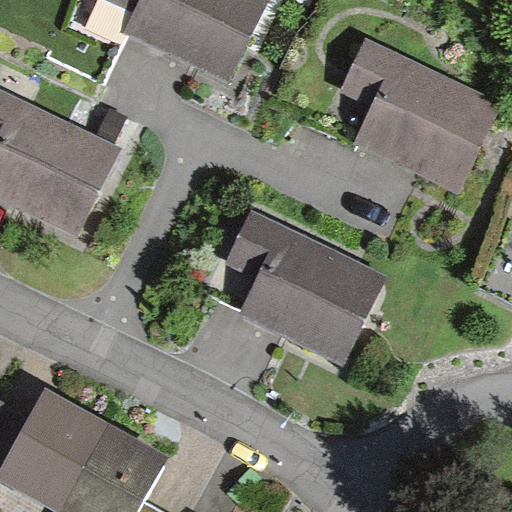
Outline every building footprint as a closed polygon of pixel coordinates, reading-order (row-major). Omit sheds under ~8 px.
[(201,112),(246,20),(204,0),(108,0),(101,15),(142,34),(122,74),(201,112)] [(439,215),(484,122),(365,65),(340,117),(380,137),(360,176),(439,215)] [(0,229),(56,256),(101,164),(0,114),(0,229)] [(322,381),(367,289),(248,231),(223,283),(263,303),(244,343),(322,381)] [(157,473),(35,407),(21,433),(0,421),(0,511),(147,511),(138,507),(157,473)]
